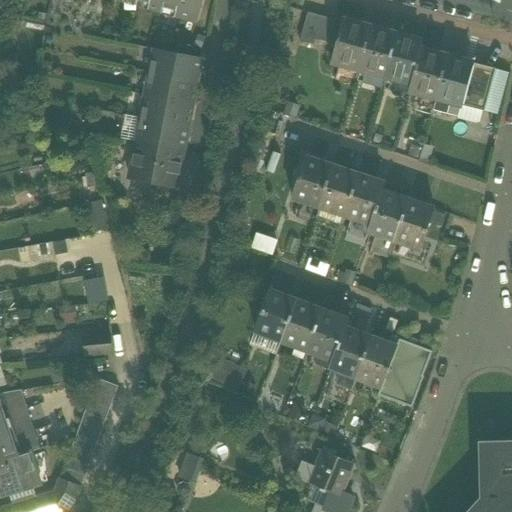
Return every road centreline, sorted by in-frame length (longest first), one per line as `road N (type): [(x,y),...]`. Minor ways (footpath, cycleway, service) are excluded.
road 1 (residential): [(472,323),(396,511)]
road 2 (residential): [(511,180),(472,323)]
